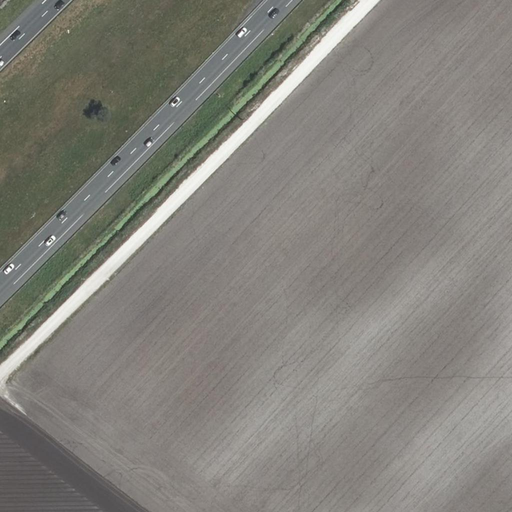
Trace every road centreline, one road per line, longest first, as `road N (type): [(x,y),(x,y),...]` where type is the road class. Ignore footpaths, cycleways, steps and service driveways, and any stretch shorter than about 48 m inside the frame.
road 1 (track): [(0,382),(374,0)]
road 2 (motorway): [(0,284),(282,0)]
